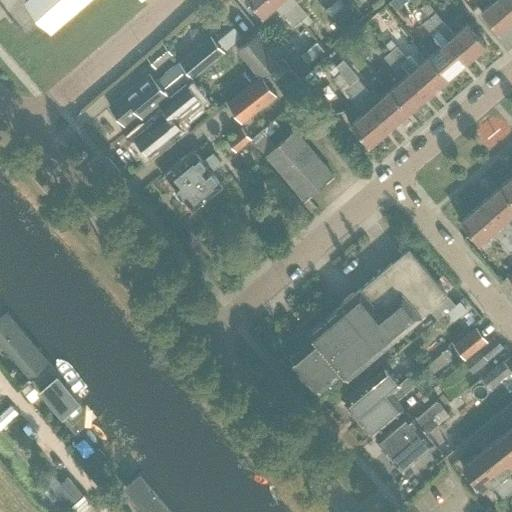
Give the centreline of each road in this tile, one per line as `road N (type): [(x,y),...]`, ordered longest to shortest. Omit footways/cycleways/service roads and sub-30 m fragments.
road 1 (unclassified): [(203,340),(23,128)]
road 2 (residential): [(203,340),(390,182)]
road 3 (unclassified): [(349,511),(203,340)]
road 4 (residential): [(23,128),(172,0)]
road 5 (residential): [(511,324),(390,182)]
road 6 (residential): [(110,511),(0,380)]
road 7 (residential): [(390,182),(511,76)]
